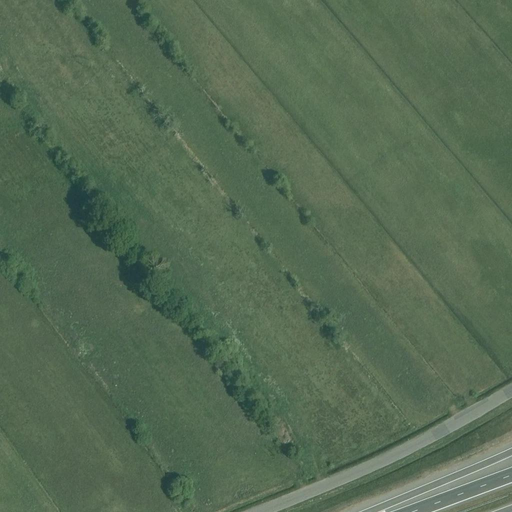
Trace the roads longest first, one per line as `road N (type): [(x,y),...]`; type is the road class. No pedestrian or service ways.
road 1 (unclassified): [(259,511),(425,440),(511,390)]
road 2 (motorway): [(511,451),(369,511)]
